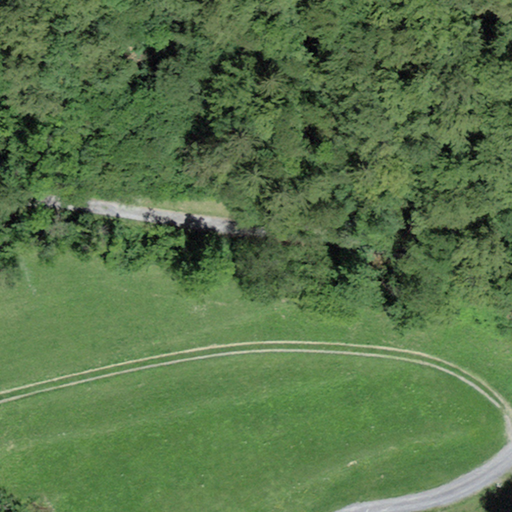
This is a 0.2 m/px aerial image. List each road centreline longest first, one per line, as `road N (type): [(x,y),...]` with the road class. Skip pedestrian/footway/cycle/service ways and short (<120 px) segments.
road 1 (track): [(0,398),(215,350),(293,344),(384,351),(457,371),(483,387),(511,423)]
road 2 (track): [(0,204),(82,197),(404,252),(511,303)]
road 3 (track): [(511,454),(427,501),(359,511)]
